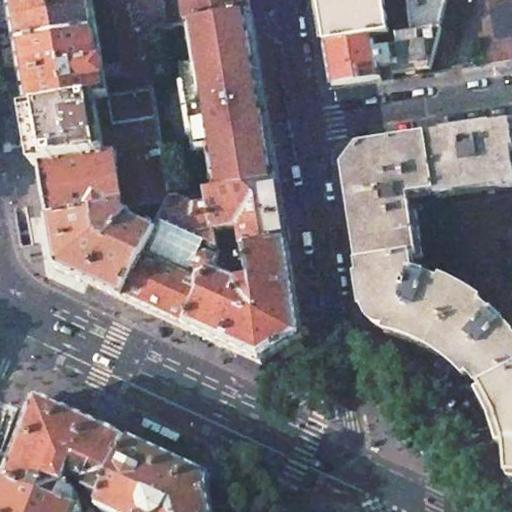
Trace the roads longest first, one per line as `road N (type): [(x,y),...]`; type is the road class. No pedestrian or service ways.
road 1 (primary): [(259,430),(0,311)]
road 2 (residential): [(307,123),(345,365)]
road 3 (residential): [(307,123),(511,92)]
road 4 (residential): [(286,0),(307,123)]
